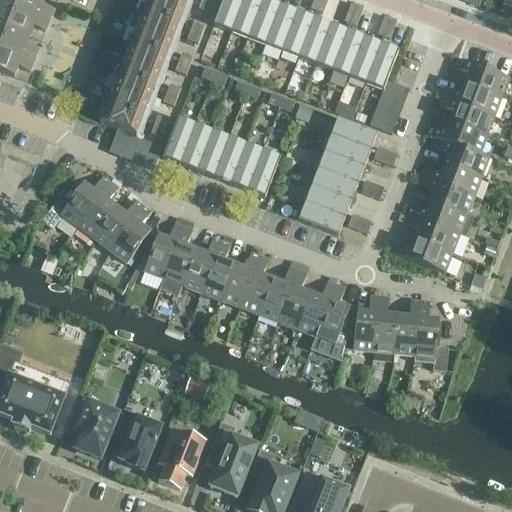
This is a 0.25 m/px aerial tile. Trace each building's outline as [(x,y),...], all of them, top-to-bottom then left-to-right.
[(0,0),(0,4),(49,23),(53,12),(42,8),(44,0),(0,0)] [(149,0),(101,126),(115,132),(118,133),(129,137),(136,139),(189,0),(149,0)] [(225,0),(214,28),(232,35),(245,0),(225,0)] [(249,42),(264,2),(257,0),(245,0),(232,35),(249,42)] [(472,0),(471,5),(479,9),(482,0),(472,0)] [(511,0),(505,0),(506,0),(500,16),(509,20),(511,10),(511,0)] [(266,48),(281,9),(264,2),(249,42),(266,48)] [(326,7),(315,2),(311,12),(322,16),(326,7)] [(213,7),(202,3),(199,11),(210,16),(213,7)] [(0,27),(30,39),(33,30),(45,34),(49,23),(0,4),(0,27)] [(363,11),(352,6),(348,15),(360,20),(363,11)] [(266,48),(282,54),(297,15),(281,9),(266,48)] [(299,61),(314,22),(297,15),(282,54),(299,61)] [(360,20),(348,15),(345,25),(357,29),(360,20)] [(397,24),(385,19),(382,28),(394,33),(397,24)] [(299,61),(316,67),(331,28),(314,22),(299,61)] [(190,34),(201,38),(205,29),(194,25),(190,34)] [(0,49),(34,63),(38,53),(27,48),(30,39),(0,27),(0,49)] [(316,67),(333,74),(348,35),(331,28),(316,67)] [(394,33),(382,28),(378,37),(390,42),(394,33)] [(201,38),(190,34),(187,43),(198,47),(201,38)] [(333,74),(350,80),(365,41),(348,35),(333,74)] [(350,80),(367,87),(382,48),(365,41),(350,80)] [(382,48),(367,87),(384,93),(387,85),(399,54),(382,48)] [(18,70),(29,75),(34,63),(0,49),(0,73),(14,79),(18,70)] [(178,65),(189,69),(193,61),(182,56),(178,65)] [(469,77),(465,88),(502,101),(509,82),(457,62),(453,71),(469,77)] [(189,69),(178,65),(175,74),(186,78),(189,69)] [(213,85),(216,75),(205,71),(201,81),(213,85)] [(216,75),(213,85),(224,89),(227,80),(216,75)] [(246,98),(250,88),(238,84),(235,94),(246,98)] [(383,95),(405,104),(409,93),(387,85),(384,93),(383,95)] [(167,96),(177,101),(181,92),(170,88),(167,96)] [(250,88),(246,98),(257,103),(261,93),(250,88)] [(442,100),(494,120),(502,101),(465,88),(462,98),(445,91),(442,100)] [(379,106),(401,115),(405,104),(383,95),(379,106)] [(177,101),(167,96),(163,105),(174,110),(177,101)] [(280,111),(284,101),(272,97),(269,107),(280,111)] [(455,115),(451,125),(487,139),(494,120),(442,100),(439,109),(455,115)] [(284,101),(280,111),(291,115),(295,106),(284,101)] [(375,117),(397,126),(401,115),(379,106),(375,117)] [(370,129),(392,137),(397,126),(375,117),(370,129)] [(155,128),(165,132),(169,123),(158,119),(155,128)] [(163,161),(181,168),(196,129),(178,122),(163,161)] [(377,137),(338,122),(331,140),(370,155),(377,137)] [(431,130),(427,138),(436,142),(437,142),(489,162),(480,158),(487,139),(451,125),(447,136),(431,130)] [(165,132),(155,128),(151,136),(162,141),(165,132)] [(181,168),(198,174),(213,135),(196,129),(181,168)] [(121,160),(129,137),(118,133),(110,155),(121,160)] [(198,174),(214,181),(229,142),(213,135),(198,174)] [(141,141),(136,139),(129,137),(121,160),(132,164),(141,141)] [(325,156),(364,171),(370,155),(331,140),(325,156)] [(143,168),(151,146),(141,141),(132,164),(143,168)] [(229,142),(214,181),(231,187),(246,148),(229,142)] [(446,167),(482,181),(489,162),(437,142),(436,142),(433,151),(450,157),(446,167)] [(154,172),(159,159),(163,150),(151,146),(143,168),(154,172)] [(246,148),(231,187),(248,193),(263,154),(246,148)] [(383,166),(388,154),(378,151),(374,162),(383,166)] [(248,193),(265,200),(280,161),(263,154),(248,193)] [(393,170),(397,158),(388,154),(383,166),(393,170)] [(318,173),(358,188),(364,171),(325,156),(318,173)] [(425,171),(422,180),(475,200),(482,181),(446,167),(442,177),(425,171)] [(312,190),(351,205),(358,188),(318,173),(312,190)] [(62,220),(77,232),(111,185),(104,180),(93,194),(84,187),(66,212),(56,205),(42,225),(53,233),(62,220)] [(475,200),(422,180),(419,188),(435,195),(431,205),(467,219),(475,200)] [(371,200),(375,188),(365,184),(361,196),(371,200)] [(77,232),(93,244),(117,211),(109,205),(119,191),(111,185),(77,232)] [(380,203),(384,191),(375,188),(371,200),(380,203)] [(312,190),(306,207),(345,222),(351,205),(312,190)] [(110,256),(144,209),(137,204),(127,218),(117,211),(93,244),(110,256)] [(408,218),(460,238),(467,219),(431,205),(427,215),(411,209),(408,218)] [(306,207),(299,224),(338,239),(345,222),(306,207)] [(144,209),(110,256),(127,268),(151,235),(142,229),(152,215),(144,209)] [(357,233),(362,222),(353,218),(348,230),(357,233)] [(460,238),(408,218),(404,227),(420,233),(417,243),(453,257),(460,238)] [(367,237),(371,225),(362,222),(357,233),(367,237)] [(144,276),(164,284),(184,230),(175,227),(169,242),(159,239),(144,276)] [(164,284),(183,291),(197,253),(187,249),(193,233),(184,230),(164,284)] [(197,253),(183,291),(202,298),(222,245),(213,241),(207,257),(197,253)] [(453,257),(417,243),(412,253),(396,247),(393,256),(445,276),(453,257)] [(222,245),(202,298),(221,305),(235,268),(225,264),(231,248),(222,245)] [(221,305),(240,313),(260,259),(251,255),(245,272),(235,268),(221,305)] [(240,313),(259,320),(273,282),(263,279),(269,262),(260,259),(240,313)] [(273,282),(259,320),(278,327),(298,274),(290,270),(284,286),(273,282)] [(297,334),(311,297),(301,293),(307,277),(298,274),(278,327),(297,334)] [(311,297),(297,334),(316,342),(336,288),(328,285),(322,301),(311,297)] [(336,288),(316,342),(335,349),(341,334),(347,336),(352,316),(349,315),(350,312),(339,308),(345,291),(336,288)] [(353,355),(374,357),(380,300),(371,299),(369,316),(357,315),(357,317),(352,316),(347,336),(355,336),(353,355)] [(380,300),(374,357),(394,359),(399,319),(387,318),(389,301),(380,300)] [(399,319),(394,359),(415,361),(421,304),(411,303),(409,320),(399,319)] [(430,305),(421,304),(415,361),(414,367),(433,369),(433,374),(446,375),(448,352),(436,350),(439,323),(428,322),(430,305)] [(55,427),(75,377),(50,367),(45,380),(18,369),(30,339),(7,330),(0,346),(0,370),(12,375),(0,404),(0,405),(19,413),(18,417),(34,423),(36,419),(55,427)] [(78,429),(87,407),(78,403),(69,425),(78,429)] [(118,418),(87,406),(87,407),(78,429),(76,435),(81,437),(75,452),(100,462),(118,418)] [(137,421),(138,419),(124,414),(115,437),(127,442),(119,463),(129,467),(128,469),(144,475),(161,430),(137,421)] [(176,421),(162,456),(168,459),(162,474),(184,482),(190,467),(196,470),(210,434),(176,421)] [(255,452),(228,441),(224,452),(218,467),(208,492),(235,503),(255,452)] [(218,467),(224,452),(213,448),(207,463),(218,467)] [(260,456),(250,479),(262,484),(250,511),(282,511),(295,480),(269,470),(273,461),(260,456)] [(337,511),(346,492),(306,476),(291,511),(337,511)]
